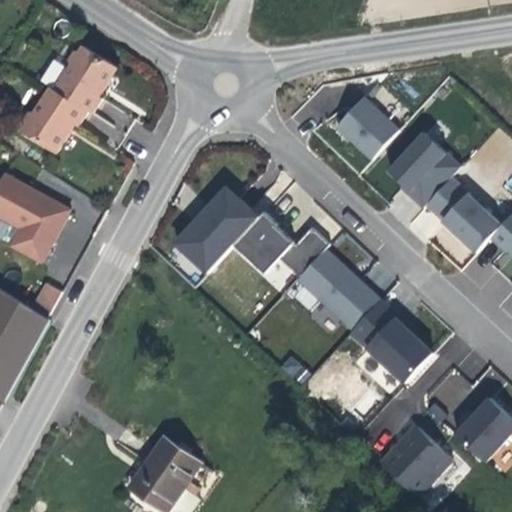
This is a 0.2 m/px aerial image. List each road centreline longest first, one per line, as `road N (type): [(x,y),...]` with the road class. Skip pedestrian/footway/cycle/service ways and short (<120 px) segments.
road 1 (residential): [(193,110),(0,491)]
road 2 (residential): [(250,108),(511,350)]
road 3 (tertiary): [(259,71),(511,30)]
